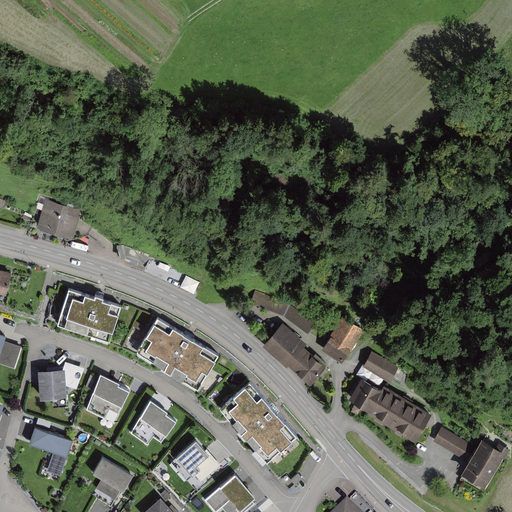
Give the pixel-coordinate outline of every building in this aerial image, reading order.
[(82,209),(46,199),(38,228),(73,238),(82,209)] [(2,266),(0,265),(0,291),(8,294),(14,273),(1,270),(2,266)] [(196,292),(201,279),(187,274),(182,287),(196,292)] [(100,297),(72,288),(61,321),(115,340),(126,306),(100,297)] [(290,303),(255,290),(252,300),(286,314),(310,332),(316,325),(290,303)] [(189,337),(159,318),(139,350),(201,389),(221,357),(189,337)] [(361,337),(339,323),(324,348),(347,361),(361,337)] [(329,367),(283,325),(266,344),(290,366),(292,364),(314,384),(329,367)] [(0,365),(14,371),(22,347),(6,342),(8,337),(0,333),(0,365)] [(401,367),(374,352),(366,366),(393,381),(401,367)] [(64,370),(40,371),(42,401),(68,399),(68,387),(77,391),(86,369),(66,363),(64,370)] [(363,365),(358,374),(368,379),(373,370),(363,365)] [(122,382),(102,373),(87,408),(116,421),(131,390),(120,385),(122,382)] [(382,389),(364,378),(352,399),(372,411),(370,414),(417,442),(433,416),(384,386),(382,389)] [(278,407),(254,379),(221,407),(270,465),(303,437),(278,407)] [(169,410),(153,399),(131,432),(149,444),(154,438),(162,443),(178,420),(167,414),(169,410)] [(73,439),(35,426),(29,442),(55,450),(47,472),(60,477),(73,439)] [(478,446),(445,428),(437,441),(472,460),(465,472),(491,487),(509,454),(482,439),(478,446)] [(196,439),(176,456),(199,482),(221,464),(209,450),(207,451),(196,439)] [(135,474),(103,456),(94,472),(102,477),(93,492),(113,503),(120,490),(124,492),(135,474)] [(257,497),(238,474),(207,499),(217,511),(225,505),(231,511),(232,511),(240,506),(242,509),(257,497)] [(176,511),(163,497),(145,511),(176,511)] [(362,511),(347,497),(333,511),(362,511)]
